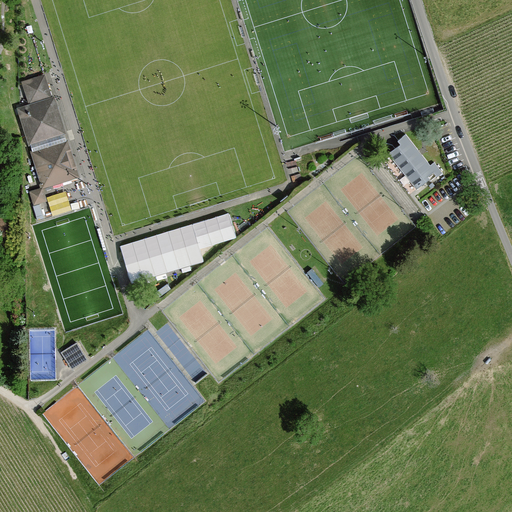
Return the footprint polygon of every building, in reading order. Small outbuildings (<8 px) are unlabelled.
[(54,97),(47,74),(24,81),(31,104),(19,108),(44,189),(83,177),(57,96),(54,97)] [(413,139),(392,154),(421,193),(446,173),(438,163),(433,166),(413,139)] [(48,201),(44,189),(33,192),(37,205),(48,201)] [(56,214),(75,208),(69,189),(50,195),(56,214)] [(9,213),(0,213),(0,226),(1,235),(11,235),(9,213)] [(74,368),(91,359),(81,340),(64,349),(74,368)]
